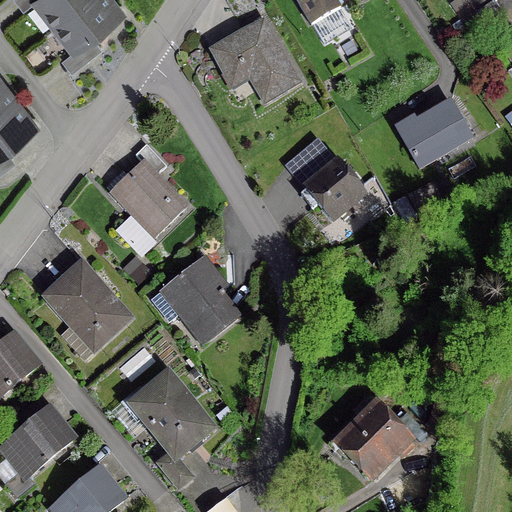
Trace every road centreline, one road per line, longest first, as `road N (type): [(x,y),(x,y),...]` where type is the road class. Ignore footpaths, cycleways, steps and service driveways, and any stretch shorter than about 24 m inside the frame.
road 1 (residential): [(144,58),(206,133),(287,286),(291,322),(268,461),(273,511)]
road 2 (residential): [(144,58),(0,250)]
road 3 (unknown): [(80,145),(0,45)]
